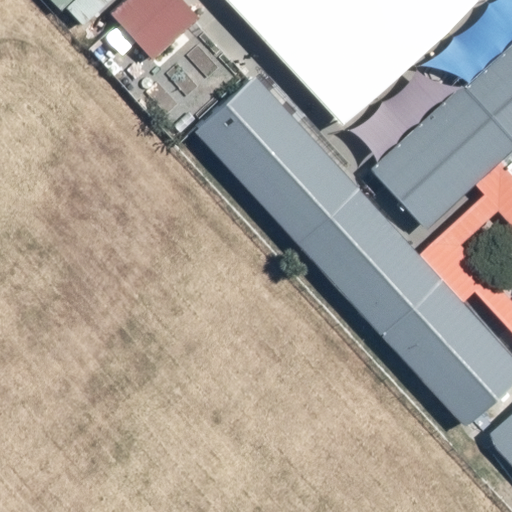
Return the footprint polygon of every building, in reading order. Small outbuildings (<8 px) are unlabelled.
[(118,0),(64,0),(91,27),(118,0)] [(149,59),(195,15),(181,0),(122,0),(107,15),(149,59)] [(511,37),(369,167),(420,223),(511,140),(511,37)] [(462,426),(511,379),(511,355),(250,75),(188,133),(462,426)] [(511,408),(483,435),(511,467),(511,408)]
